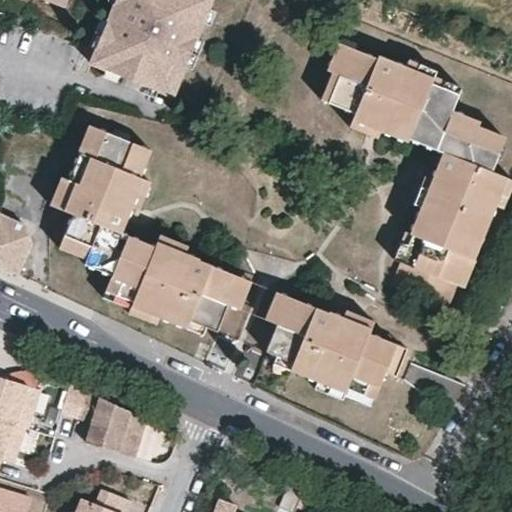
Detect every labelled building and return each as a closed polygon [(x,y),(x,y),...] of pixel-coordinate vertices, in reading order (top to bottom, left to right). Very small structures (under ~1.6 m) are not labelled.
[(108,20),(96,48),(90,61),(106,68),(158,90),(171,95),(184,65),(195,37),(202,20),(208,5),(210,0),(116,0),(116,2),(108,20)] [(216,9),(208,5),(202,20),(210,23),(216,9)] [(90,45),(96,48),(108,20),(102,18),(90,45)] [(195,37),(184,65),(190,68),(203,40),(195,37)] [(453,110),(459,95),(430,82),(432,78),(404,65),(376,55),(375,58),(337,44),(327,71),(332,73),(339,75),(328,102),(354,113),(351,119),(380,131),(408,142),(410,139),(443,152),(432,181),(421,209),(411,235),(400,262),(392,286),(436,304),(439,297),(452,302),(459,284),(470,258),(474,260),(496,206),(508,177),(492,170),(502,144),(480,135),(483,127),(484,123),(453,110)] [(407,58),(404,65),(432,78),(433,75),(435,69),(407,58)] [(158,90),(106,68),(103,76),(155,97),(158,90)] [(339,75),(332,73),(321,99),(328,102),(339,75)] [(433,75),(432,78),(430,82),(459,95),(462,87),(433,75)] [(380,131),(351,119),(348,126),(378,138),(380,131)] [(79,151),(81,152),(86,153),(98,127),(90,124),(79,151)] [(140,177),(152,148),(98,127),(86,153),(81,152),(70,179),(61,201),(58,207),(73,213),(63,239),(89,250),(85,258),(84,262),(113,274),(107,288),(136,301),(135,305),(164,317),(190,327),(193,320),(210,326),(221,330),(231,304),(243,309),(254,279),(188,251),(162,241),(160,243),(159,247),(128,235),(125,234),(127,227),(134,209),(146,180),(140,177)] [(505,137),(483,127),(480,135),(502,144),(505,137)] [(63,175),(53,198),(61,201),(70,179),(63,175)] [(421,209),(432,181),(424,177),(413,205),(421,209)] [(511,178),(508,177),(496,206),(503,208),(511,186),(511,178)] [(146,180),(134,209),(140,211),(152,182),(146,180)] [(33,242),(26,222),(0,209),(0,262),(19,271),(33,242)] [(400,262),(411,235),(405,232),(393,259),(400,262)] [(164,234),(162,241),(188,251),(190,244),(164,234)] [(89,250),(63,239),(59,247),(85,258),(89,250)] [(470,258),(459,284),(468,287),(478,261),(474,260),(470,258)] [(136,301),(107,288),(104,297),(133,309),(135,305),(136,301)] [(378,395),(388,369),(409,377),(416,361),(420,350),(372,330),(373,325),(346,314),(279,288),(266,318),(278,324),(268,349),(278,353),(296,361),(293,368),(319,379),(349,391),(352,385),(378,395)] [(439,297),(436,304),(449,309),(452,302),(439,297)] [(160,325),(164,317),(135,305),(133,309),(132,312),(160,325)] [(346,314),(373,325),(376,318),(349,307),(346,314)] [(207,334),(210,326),(193,320),(190,327),(207,334)] [(296,361),(278,353),(275,360),(293,368),(296,361)] [(416,382),(423,364),(416,361),(409,377),(416,382)] [(470,383),(423,364),(416,382),(454,411),(462,398),(470,383)] [(0,419),(16,424),(19,415),(27,417),(35,390),(0,379),(0,419)] [(346,399),(349,393),(349,391),(319,379),(316,386),(346,399)] [(79,419),(87,391),(72,384),(63,414),(79,419)] [(375,404),(378,395),(352,385),(349,391),(349,393),(375,404)] [(40,392),(35,390),(27,417),(32,418),(40,392)] [(130,423),(133,412),(87,391),(79,419),(92,422),(88,437),(103,442),(102,448),(126,456),(137,425),(130,423)] [(150,419),(133,412),(130,423),(137,425),(126,456),(138,459),(150,419)] [(0,459),(1,458),(6,442),(19,447),(26,427),(16,424),(0,419),(0,459)] [(93,445),(102,448),(103,442),(88,437),(86,443),(93,445)] [(6,442),(1,458),(14,462),(19,447),(6,442)] [(304,491),(288,484),(279,506),(291,511),(295,511),(297,506),(304,491)] [(122,511),(127,498),(98,487),(93,500),(85,496),(78,511),(122,511)] [(0,511),(26,511),(30,500),(0,490),(0,511)] [(314,511),(320,499),(304,491),(297,506),(310,511),(314,511)] [(127,511),(132,500),(127,498),(122,511),(127,511)] [(214,511),(225,511),(226,510),(230,511),(234,511),(237,505),(221,498),(214,511)]
